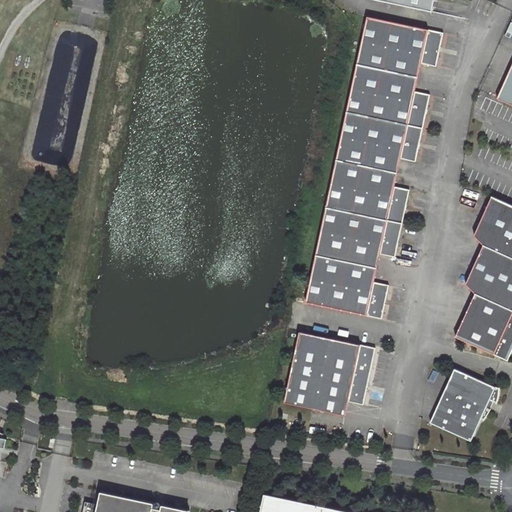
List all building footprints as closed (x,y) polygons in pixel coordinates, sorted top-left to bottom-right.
[(435,0),(372,0),(432,14),(435,0)] [(368,17),(358,64),(418,78),(421,65),(436,68),(443,35),(368,17)] [(418,78),(358,64),(348,111),(423,128),(430,96),(415,92),(418,78)] [(511,68),(499,96),(511,102),(511,68)] [(348,111),(338,158),(399,171),(401,158),(416,161),(423,128),(348,111)] [(328,206),(388,219),(403,223),(411,189),(396,185),(399,171),(338,158),(328,206)] [(484,245),(511,257),(511,204),(492,195),(474,236),(484,245)] [(317,254),(378,267),(381,253),(396,257),(403,223),(388,219),(328,206),(317,254)] [(476,292),(511,308),(511,257),(484,245),(465,283),(476,292)] [(307,302),(383,319),(390,285),(375,282),(378,267),(317,254),(307,302)] [(511,308),(476,292),(471,303),(473,305),(475,306),(477,308),(479,311),(456,334),(509,358),(511,352),(511,308)] [(471,303),(456,334),(479,311),(477,308),(475,306),(473,305),(471,303)] [(377,347),(337,338),(331,337),(301,331),(286,401),(346,415),(349,400),(364,404),(377,347)] [(500,387),(455,366),(430,420),(471,439),(481,416),(484,418),(489,412),(491,407),(487,405),(490,398),(494,400),(497,401),(499,393),(500,387)] [(87,500),(84,511),(190,511),(191,509),(164,504),(161,511),(154,510),(155,502),(103,491),(100,503),(87,500)] [(348,511),(266,494),(261,511),(348,511)]
